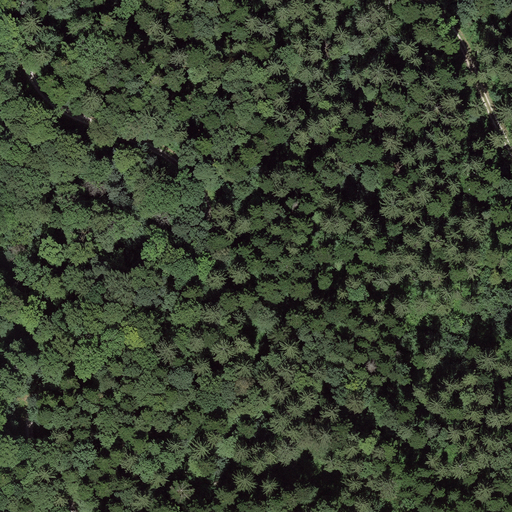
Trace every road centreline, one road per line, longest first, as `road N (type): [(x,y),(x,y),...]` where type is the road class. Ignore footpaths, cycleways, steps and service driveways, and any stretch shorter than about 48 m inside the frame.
road 1 (track): [(23,0),(25,65),(40,97),(174,162),(192,179),(211,225),(212,251),(171,299),(30,403),(29,447),(70,511)]
road 2 (track): [(426,0),(471,59),(511,150)]
